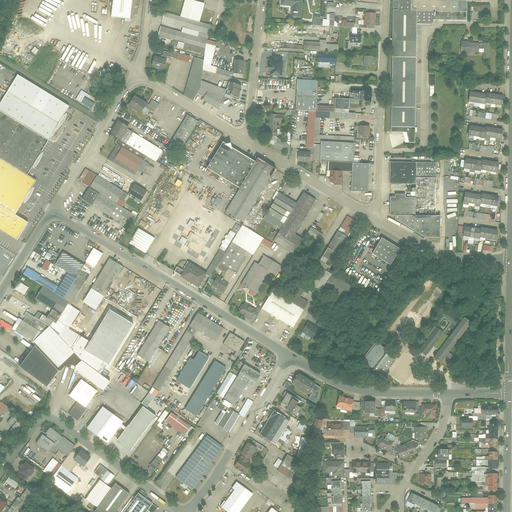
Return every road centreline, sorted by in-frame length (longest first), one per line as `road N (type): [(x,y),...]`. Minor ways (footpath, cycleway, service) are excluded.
road 1 (residential): [(53,209),(289,355)]
road 2 (residential): [(0,475),(44,422),(60,421),(182,511)]
road 3 (residential): [(385,0),(372,215)]
road 4 (residential): [(188,511),(289,355)]
road 5 (residential): [(289,355),(353,390),(444,393)]
road 6 (residential): [(136,73),(53,209)]
road 7 (residential): [(372,215),(244,137)]
road 8 (residential): [(510,257),(439,253),(372,215)]
road 9 (residential): [(261,0),(244,137)]
road 10 (residential): [(244,137),(136,73)]
